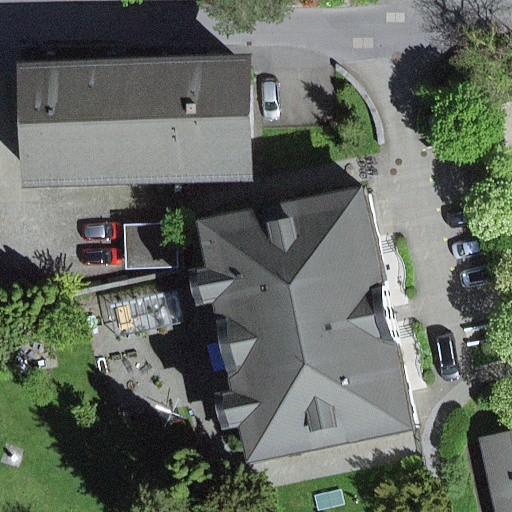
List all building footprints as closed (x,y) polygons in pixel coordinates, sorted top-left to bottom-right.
[(37,73),(39,180),(252,176),(250,68),(37,73)] [(255,422),(263,460),(419,428),(404,358),(386,271),(370,195),(214,227),(224,275),(206,278),(211,303),(229,299),(249,398),(232,402),(237,426),(255,422)] [(118,337),(188,323),(181,291),(111,305),(118,337)] [(491,466),(511,461),(511,432),(486,438),(491,466)] [(501,511),(510,511),(511,461),(491,466),(501,511)]
